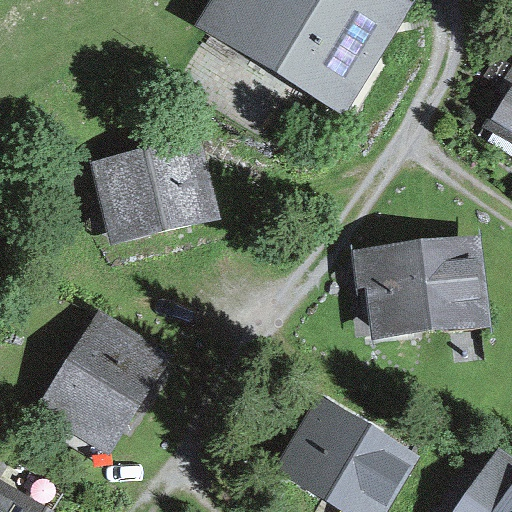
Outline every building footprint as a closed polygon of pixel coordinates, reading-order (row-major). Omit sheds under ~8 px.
[(398,3),(393,0),(225,0),(212,21),(339,99),(398,3)] [(511,85),(487,128),(511,143),(511,85)] [(207,137),(98,164),(118,247),(227,220),(207,137)] [(487,238),(366,254),(378,347),(499,332),(487,238)] [(179,358),(108,312),(45,410),(115,455),(179,358)] [(394,511),(428,456),(326,395),(281,471),(350,511),(394,511)] [(511,511),(511,451),(507,449),(463,511),(511,511)] [(48,511),(1,482),(0,483),(0,511),(48,511)]
